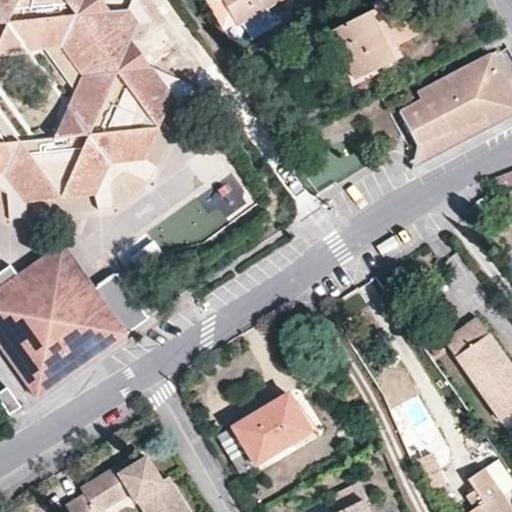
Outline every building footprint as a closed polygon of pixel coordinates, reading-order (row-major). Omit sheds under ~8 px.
[(0,0),(0,191),(6,194),(9,218),(25,217),(25,203),(49,184),(67,181),(94,196),(98,209),(112,207),(111,183),(126,172),(149,181),(155,168),(144,159),(139,131),(147,114),(173,97),(186,100),(191,87),(148,67),(137,76),(123,55),(130,42),(141,24),(154,22),(137,0),(130,0),(127,7),(107,9),(89,11),(81,0),(0,0)] [(81,0),(89,11),(107,9),(100,0),(81,0)] [(223,0),(241,31),(293,0),(223,0)] [(378,54),(396,46),(419,34),(401,0),(377,0),(370,4),(373,10),(328,32),(353,81),(384,66),(378,54)] [(137,76),(148,67),(130,42),(123,55),(137,76)] [(401,57),(396,46),(378,54),(384,66),(401,57)] [(485,123),(490,132),(510,120),(511,119),(511,96),(491,59),(428,92),(431,99),(421,105),(400,116),(418,150),(485,123)] [(431,99),(428,92),(417,97),(421,105),(431,99)] [(139,131),(144,159),(173,97),(147,114),(139,131)] [(418,150),(414,173),(490,132),(485,123),(418,150)] [(511,171),(494,178),(497,190),(511,184),(511,171)] [(49,184),(25,203),(94,196),(67,181),(49,184)] [(238,184),(216,196),(229,219),(251,207),(238,184)] [(95,287),(64,241),(18,273),(50,318),(95,287)] [(0,343),(36,395),(149,316),(117,271),(95,287),(50,318),(18,273),(11,263),(0,270),(0,343)] [(511,368),(477,318),(444,341),(498,421),(511,411),(511,368)] [(10,391),(0,397),(11,417),(21,411),(10,391)] [(287,395),(282,398),(288,408),(293,405),(287,395)] [(288,408),(282,398),(219,435),(243,473),(294,443),(290,437),(307,427),(293,405),(288,408)] [(290,437),(294,443),(311,433),(307,427),(290,437)] [(136,504),(139,502),(148,497),(157,511),(189,511),(169,478),(162,482),(148,459),(134,466),(125,473),(120,466),(83,490),(87,496),(69,509),(71,511),(105,511),(130,496),(136,504)] [(129,461),(120,466),(125,473),(134,466),(129,461)] [(468,480),(476,491),(483,501),(474,508),(468,511),(511,511),(511,509),(485,470),(468,480)] [(367,511),(362,502),(367,499),(359,482),(333,496),(340,511),(338,511),(367,511)] [(483,501),(476,491),(466,498),(474,508),(483,501)] [(157,511),(148,497),(139,502),(144,511),(157,511)]
